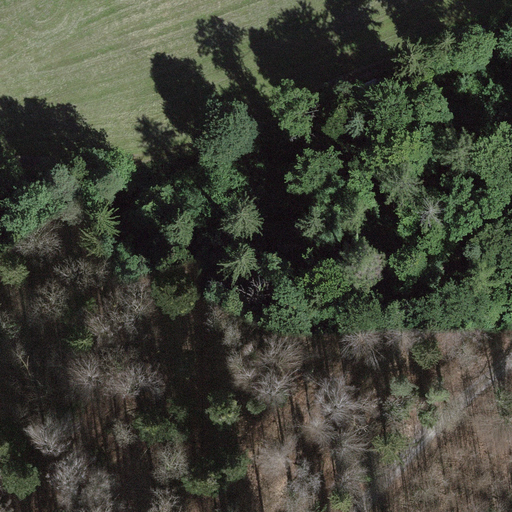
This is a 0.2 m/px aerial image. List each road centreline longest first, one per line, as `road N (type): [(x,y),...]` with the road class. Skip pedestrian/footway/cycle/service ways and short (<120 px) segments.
road 1 (track): [(0,155),(144,157),(511,32)]
road 2 (track): [(511,362),(362,511)]
